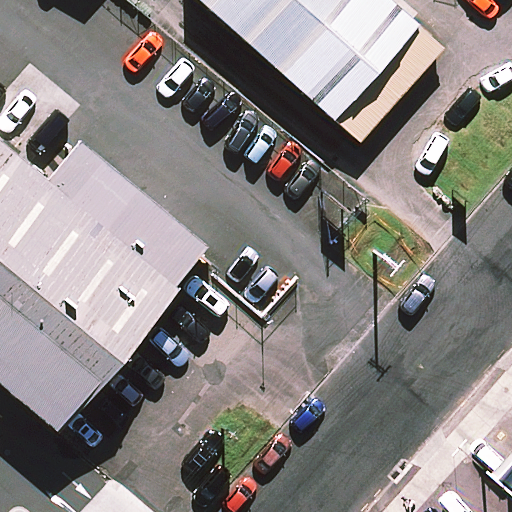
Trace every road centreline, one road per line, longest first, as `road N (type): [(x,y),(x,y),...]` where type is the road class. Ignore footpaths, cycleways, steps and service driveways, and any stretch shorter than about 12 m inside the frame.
road 1 (unknown): [(18,447),(154,257),(213,207),(292,229),(434,334)]
road 2 (residential): [(277,511),(511,247)]
